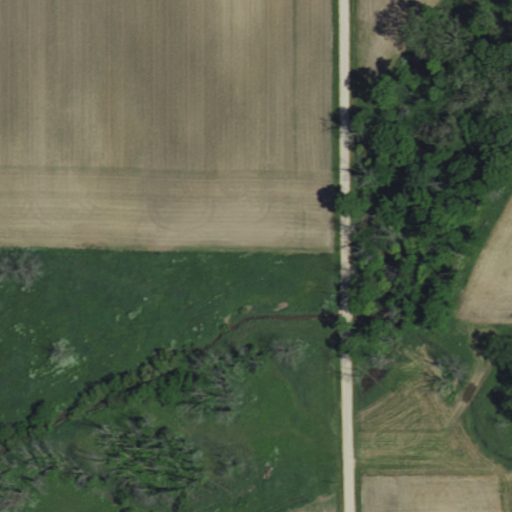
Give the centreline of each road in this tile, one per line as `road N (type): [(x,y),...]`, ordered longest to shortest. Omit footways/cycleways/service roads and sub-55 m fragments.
road 1 (residential): [(335,293),(333,0)]
road 2 (residential): [(338,511),(336,333)]
